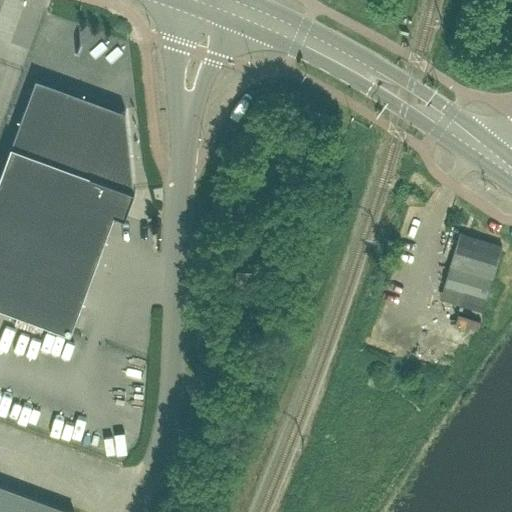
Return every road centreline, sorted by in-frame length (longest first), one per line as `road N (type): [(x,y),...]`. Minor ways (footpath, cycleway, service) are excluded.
road 1 (unclassified): [(136,511),(172,404),(182,134),(214,0)]
road 2 (secondary): [(508,165),(407,94),(230,0)]
